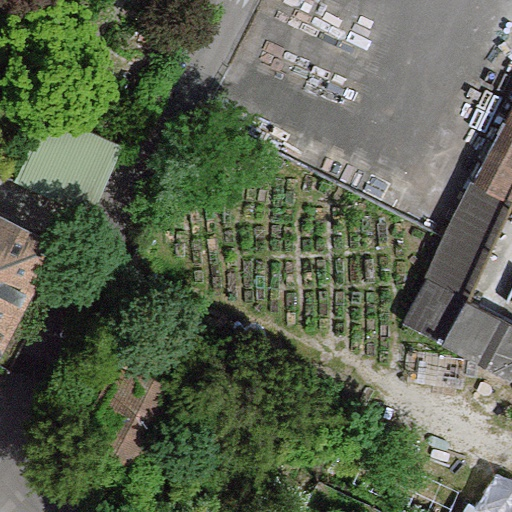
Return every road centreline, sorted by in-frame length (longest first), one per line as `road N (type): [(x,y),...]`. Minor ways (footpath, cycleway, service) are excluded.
road 1 (residential): [(240,0),(0,465)]
road 2 (residential): [(511,251),(388,511)]
